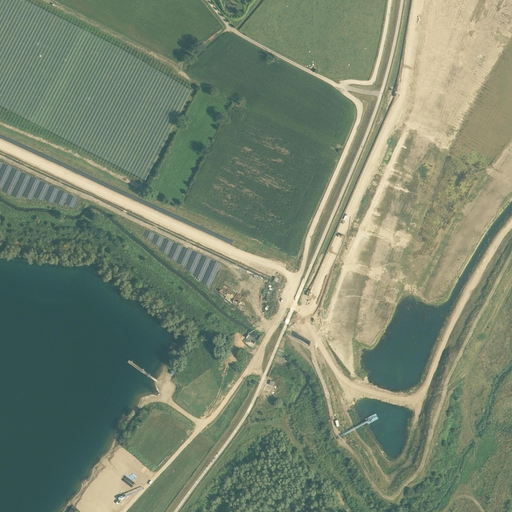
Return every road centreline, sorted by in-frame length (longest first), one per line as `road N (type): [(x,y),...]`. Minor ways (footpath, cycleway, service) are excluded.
road 1 (track): [(0,231),(97,244),(194,324),(181,355),(156,381),(163,399),(145,402),(67,511)]
road 2 (track): [(511,257),(446,382),(415,476),(386,498),(342,439)]
road 3 (track): [(311,330),(338,376),(399,399),(420,395),(461,302),(511,222)]
road 4 (track): [(275,329),(260,320),(227,265),(0,158)]
road 5 (track): [(338,86),(360,102),(360,113),(297,278)]
road 6 (track): [(45,0),(176,66),(229,27)]
road 7 (unclassified): [(381,94),(338,86),(239,35),(206,0)]
road 8 (track): [(275,329),(211,420),(200,422),(163,399)]
road 9 (track): [(241,422),(287,430),(347,511)]
road 10 (track): [(472,498),(479,447),(467,426),(470,369)]
road 11 (track): [(444,392),(470,369),(511,287)]
